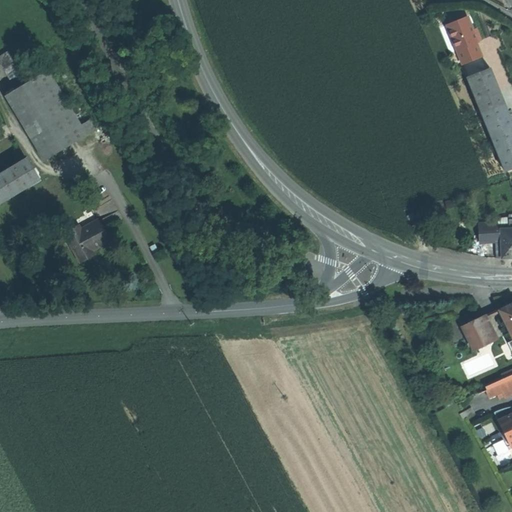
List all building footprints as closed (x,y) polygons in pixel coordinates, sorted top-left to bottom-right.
[(480,43),(479,39),(477,34),(471,21),(451,29),(465,64),(484,57),(478,43),(480,43)] [(0,61),(12,81),(23,74),(10,54),(0,59),(0,61)] [(25,84),(64,150),(91,135),(85,124),(52,69),(25,84)] [(498,144),(510,172),(511,170),(511,115),(492,69),(470,79),(498,144)] [(48,160),(64,150),(25,84),(9,94),(48,160)] [(85,124),(91,135),(102,129),(95,118),(85,124)] [(0,203),(43,178),(29,156),(0,172),(0,203)] [(85,260),(95,253),(94,250),(101,246),(112,240),(94,209),(65,225),(85,260)] [(407,212),(409,217),(417,214),(414,209),(407,212)] [(498,228),(499,240),(505,240),(507,240),(506,227),(498,228)] [(483,241),(499,240),(498,228),(485,228),(482,228),(483,241)] [(511,304),(509,306),(501,310),(511,333),(511,304)] [(463,323),(473,346),(493,337),(482,314),(463,323)] [(505,396),(506,398),(511,394),(511,370),(503,375),(504,376),(487,385),(489,390),(490,397),(498,393),(502,391),(505,396)] [(476,413),(472,407),(460,414),(464,420),(476,413)] [(495,412),(508,440),(511,438),(511,409),(511,407),(503,408),(495,412)] [(499,432),(497,424),(486,426),(489,435),(499,432)] [(504,439),(494,444),(500,455),(510,450),(504,439)]
